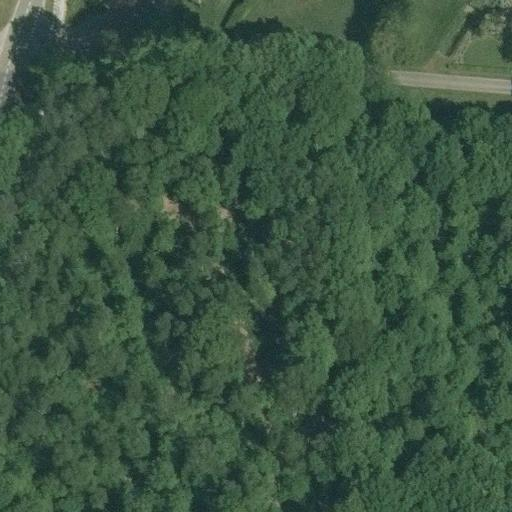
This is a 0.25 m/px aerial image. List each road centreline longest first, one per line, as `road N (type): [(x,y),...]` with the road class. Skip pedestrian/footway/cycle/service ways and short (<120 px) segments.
road 1 (unclassified): [(511,87),(13,47)]
road 2 (track): [(411,78),(420,121),(430,129),(511,137)]
